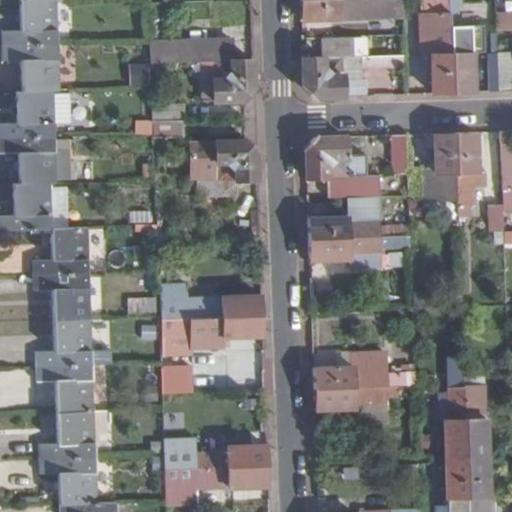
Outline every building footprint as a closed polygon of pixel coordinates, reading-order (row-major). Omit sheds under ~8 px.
[(0,32),(0,47),(56,45),(55,0),(25,1),(19,1),(20,32),(0,32)] [(401,18),(399,0),(298,0),(299,22),(401,18)] [(460,0),(449,0),(450,15),(453,95),(474,95),(472,54),(484,53),(483,27),(462,28),(460,0)] [(511,14),(494,16),(495,33),(511,32),(511,14)] [(453,95),(450,15),(419,16),(420,55),(430,55),(431,96),(453,95)] [(253,91),(251,59),(233,60),(232,39),(148,42),(149,65),(200,62),(201,104),(242,102),(253,91)] [(315,100),(342,99),(342,79),(360,79),(360,70),(391,69),(393,88),(403,88),(402,56),(351,58),(351,39),(316,40),(317,60),(301,61),(301,87),(315,100)] [(20,62),(21,93),(52,91),(59,91),(57,87),(57,72),(71,72),(70,45),(56,45),(0,47),(0,61),(0,62),(20,62)] [(146,86),(144,49),(135,49),(136,86),(146,86)] [(511,54),(496,54),(497,94),(511,93),(511,54)] [(0,124),(0,140),(53,139),(53,124),(52,95),(52,91),(21,93),(15,93),(16,124),(0,124)] [(52,95),(53,124),(70,123),(69,94),(52,95)] [(183,105),(150,106),(151,121),(151,122),(182,121),(184,121),(183,105)] [(151,122),(151,121),(134,122),(134,136),(151,135),(151,122)] [(182,121),(151,122),(151,135),(151,138),(182,137),(182,121)] [(499,173),(498,131),(483,131),(484,173),(499,173)] [(511,131),(499,132),(501,193),(511,192),(511,131)] [(456,205),(471,205),(473,205),(472,188),(484,187),(483,174),(476,175),(474,133),(453,134),(456,202),(456,205)] [(422,204),(456,202),(453,134),(431,134),(432,171),(421,171),(422,204)] [(151,135),(134,136),(133,136),(134,147),(152,146),(151,138),(151,135)] [(377,197),(407,196),(405,135),(389,136),(391,177),(363,178),(363,158),(346,159),(344,137),(314,138),(305,150),(305,175),(325,174),(325,179),(326,199),(346,198),(377,197)] [(69,138),(53,139),(55,184),(70,183),(69,138)] [(0,154),(16,154),(18,184),(48,184),(55,184),(53,139),(0,140),(0,154)] [(255,152),(244,139),(214,141),(214,142),(189,143),(191,182),(195,181),(195,199),(234,197),(234,182),(256,181),(255,152)] [(0,231),(48,230),(49,230),(48,189),(48,184),(18,184),(12,184),(14,216),(0,216),(0,231)] [(48,189),(49,230),(66,229),(65,188),(48,189)] [(511,192),(501,193),(502,207),(502,211),(511,210),(511,192)] [(308,240),(379,238),(377,197),(346,198),(347,218),(307,220),(308,240)] [(456,205),(456,219),(472,218),(471,205),(456,205)] [(488,233),(492,233),(503,233),(502,211),(502,207),(487,208),(488,233)] [(30,262),(31,277),(88,275),(86,229),(66,229),(49,230),(48,230),(50,261),(30,262)] [(104,257),(103,230),(90,230),(90,258),(104,257)] [(493,246),(503,246),(503,233),(492,233),(493,246)] [(308,240),(308,263),(352,261),(352,270),(380,268),(379,238),(308,240)] [(51,289),(52,321),(89,320),(88,275),(31,277),(31,290),(51,289)] [(261,318),(260,295),(185,299),(184,285),(159,286),(161,322),(261,318)] [(127,300),(127,318),(155,318),(154,299),(127,300)] [(261,318),(161,322),(162,355),(197,354),(196,340),(224,339),(262,339),(261,318)] [(33,352),(34,369),(91,367),(89,320),(52,321),(53,352),(33,352)] [(196,340),(197,354),(225,353),(224,339),(196,340)] [(398,388),(414,388),(414,374),(386,375),(385,354),(346,356),(347,368),(337,368),(312,369),(313,391),(398,388)] [(347,368),(346,356),(336,356),(337,368),(347,368)] [(160,365),(161,394),(192,393),(192,364),(160,365)] [(54,381),(55,413),(92,412),(91,367),(34,369),(34,383),(54,381)] [(449,374),(449,389),(463,390),(462,379),(462,373),(449,374)] [(482,378),(462,379),(463,390),(483,389),(482,378)] [(313,391),(314,413),(355,411),(355,405),(385,404),(386,399),(398,398),(398,388),(313,391)] [(443,421),(444,460),(465,459),(463,390),(449,389),(445,390),(445,395),(437,396),(438,421),(443,421)] [(463,390),(465,459),(487,458),(486,419),(484,419),(483,389),(463,390)] [(37,445),(37,460),(94,458),(92,412),(55,413),(57,444),(37,445)] [(266,468),(266,445),(224,447),(225,453),(214,453),(213,442),(213,441),(175,443),(175,470),(266,468)] [(225,453),(224,447),(213,442),(214,453),(225,453)] [(162,455),(147,456),(148,493),(163,492),(163,471),(162,455)] [(57,474),(58,505),(95,503),(94,458),(37,460),(38,475),(57,474)] [(487,458),(465,459),(467,511),(492,511),(493,506),(489,507),(487,458)] [(467,511),(465,459),(444,460),(446,500),(447,500),(447,511),(467,511)] [(175,470),(163,471),(163,492),(164,501),(164,505),(196,504),(196,489),(267,486),(266,468),(175,470)] [(114,511),(114,503),(95,503),(58,505),(58,511),(114,511)]
